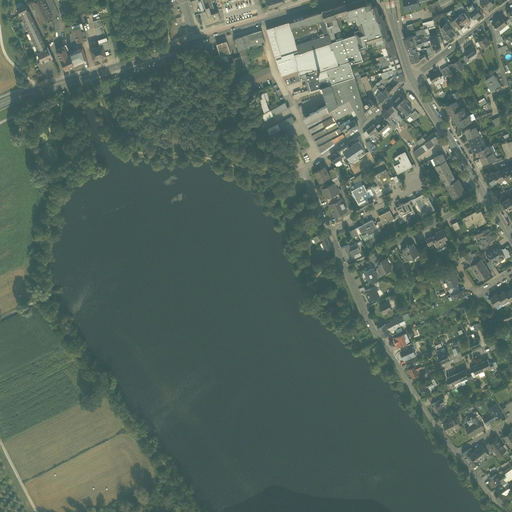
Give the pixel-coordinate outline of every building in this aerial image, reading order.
[(36,16),(39,23),(52,17),(45,2),(46,2),(44,0),(33,0),(29,2),(32,9),(36,7),(39,14),(36,16)] [(52,17),(55,16),(59,14),(52,0),(49,0),(46,2),(45,2),(52,17)] [(202,0),(190,0),(194,13),(201,11),(204,22),(215,19),(216,21),(220,20),(218,11),(215,12),(207,14),(202,0)] [(211,0),(202,0),(207,14),(215,12),(211,0)] [(355,34),(360,49),(363,47),(368,46),(367,43),(371,42),(374,41),(376,41),(384,38),(385,41),(390,39),(389,39),(382,15),(379,15),(376,5),(375,5),(373,1),(367,2),(366,0),(358,0),(346,4),(349,12),(350,17),(351,18),(356,17),(358,23),(360,30),(355,31),(355,34)] [(420,3),(419,0),(404,0),(407,9),(407,8),(412,6),(412,7),(415,6),(414,5),(420,3)] [(451,0),(439,0),(438,1),(435,2),(427,6),(430,12),(441,6),(451,0)] [(481,3),(486,9),(493,3),(490,0),(481,0),(480,2),(481,3)] [(457,5),(463,13),(464,13),(467,11),(461,3),(457,5)] [(20,15),(37,51),(46,47),(28,10),(27,11),(24,4),(16,8),(19,15),(20,15)] [(340,5),(340,6),(342,14),(343,14),(346,13),(348,22),(351,21),(351,18),(350,17),(349,12),(346,4),(340,5)] [(342,15),(342,14),(340,6),(339,6),(333,8),(339,24),(341,24),(339,16),(342,15)] [(469,11),(475,18),(481,14),(478,10),(476,7),(475,7),(471,10),(469,11)] [(335,25),(339,24),(333,8),(323,11),(325,20),(333,17),(334,19),(333,19),(335,25)] [(298,52),(332,42),(327,28),(327,26),(325,20),(323,11),(315,13),(289,21),(298,52)] [(457,25),(459,28),(463,25),(464,24),(462,21),(464,19),(467,22),(469,21),(470,20),(464,13),(463,13),(460,16),(453,21),(457,25)] [(493,23),(494,24),(498,30),(499,29),(507,24),(507,23),(501,16),(493,23)] [(356,17),(351,18),(351,21),(355,31),(360,30),(358,23),(356,17)] [(93,21),(95,27),(102,25),(100,19),(93,21)] [(423,26),(424,29),(428,28),(429,27),(435,26),(437,25),(435,20),(426,22),(423,23),(423,26)] [(266,28),(275,59),(298,52),(289,21),(266,28)] [(453,21),(451,23),(450,22),(448,24),(452,29),(454,27),(457,25),(453,21)] [(443,35),(447,40),(455,33),(452,29),(448,24),(447,23),(442,26),(447,32),(443,35)] [(74,33),(81,31),(79,24),(72,26),(74,33)] [(335,25),(327,28),(332,42),(336,40),(333,32),(340,30),(339,24),(335,25)] [(501,36),(499,29),(498,30),(494,24),(492,25),(497,41),(503,39),(502,36),(501,36)] [(95,28),(98,39),(106,37),(102,25),(95,27),(95,28)] [(249,61),(246,48),(265,43),(261,29),(232,37),(236,51),(239,50),(242,63),(249,61)] [(86,39),(84,30),(81,31),(74,33),(77,42),(86,39)] [(339,65),(327,69),(329,76),(320,79),(317,69),(306,72),(300,74),(298,74),(300,79),(302,78),(302,79),(304,79),(307,78),(311,90),(322,86),(331,84),(343,80),(354,76),(355,76),(354,76),(353,71),(352,67),(351,63),(353,63),(363,59),(362,55),(360,49),(355,34),(349,36),(343,38),(336,40),(332,42),(339,65)] [(404,38),(407,47),(415,45),(420,43),(423,42),(422,39),(416,41),(416,38),(417,38),(416,35),(416,34),(414,35),(412,36),(404,38)] [(431,41),(434,49),(441,46),(439,43),(443,42),(440,36),(437,37),(437,35),(430,37),(432,41),(431,41)] [(485,36),(478,41),(481,44),(483,48),(490,43),(485,36)] [(98,39),(100,45),(102,44),(104,48),(109,47),(106,37),(98,39)] [(377,46),(378,49),(383,48),(383,47),(386,46),(387,47),(394,45),(394,44),(392,39),(390,39),(385,41),(385,43),(377,46)] [(218,55),(228,51),(224,40),(214,44),(218,55)] [(298,70),(300,74),(306,72),(317,69),(317,68),(320,67),(321,70),(327,69),(339,65),(332,42),(298,52),(275,59),(279,69),(280,73),(283,72),(284,74),(298,70)] [(56,50),(60,58),(68,54),(67,53),(66,50),(68,49),(66,44),(64,45),(56,50)] [(106,55),(104,48),(102,44),(100,45),(89,48),(93,59),(106,55)] [(383,49),(385,55),(396,52),(394,45),(387,47),(385,47),(385,48),(383,49)] [(417,51),(416,48),(415,45),(407,47),(409,53),(417,51)] [(498,48),(500,55),(506,52),(504,45),(498,48)] [(47,46),(46,47),(37,51),(36,52),(41,62),(52,57),(47,46)] [(466,54),(469,58),(472,55),(476,52),(471,46),(465,52),(466,54)] [(82,47),(74,50),(75,53),(76,55),(74,55),(75,56),(76,64),(77,64),(87,60),(82,47)] [(413,66),(417,68),(429,59),(425,54),(420,55),(420,54),(418,54),(417,51),(409,53),(412,62),(413,66)] [(380,62),(382,62),(397,57),(396,52),(385,55),(379,57),(380,62)] [(69,54),(68,54),(60,58),(65,69),(73,66),(70,57),(69,55),(69,54)] [(389,65),(392,64),(399,62),(397,57),(382,62),(384,66),(389,65)] [(454,68),(456,72),(464,68),(459,59),(452,63),(455,67),(454,68)] [(444,76),(444,77),(451,73),(448,66),(441,70),(444,76)] [(317,68),(317,69),(320,79),(329,76),(327,69),(321,70),(320,67),(317,68)] [(393,69),(390,70),(386,71),(384,72),(385,77),(386,78),(390,77),(390,74),(394,73),(395,74),(402,72),(400,67),(393,69)] [(430,84),(436,94),(443,90),(441,87),(438,88),(436,85),(445,80),(443,76),(441,77),(438,71),(430,76),(433,82),(430,84)] [(393,84),(394,85),(397,88),(405,80),(402,73),(393,76),(394,78),(395,81),(393,84)] [(366,94),(366,91),(363,83),(361,77),(360,74),(355,76),(356,81),(360,93),(360,94),(361,96),(366,94)] [(485,81),(491,88),(494,85),(496,87),(500,84),(494,75),(485,81)] [(337,105),(349,99),(360,94),(360,93),(356,81),(355,76),(354,76),(343,80),(331,84),(332,88),(337,105)] [(390,84),(386,88),(392,93),(396,89),(397,88),(394,85),(393,86),(392,86),(390,84)] [(383,102),(388,97),(383,91),(378,87),(373,92),(383,102)] [(337,105),(332,88),(324,91),(328,104),(330,109),(337,105)] [(386,88),(383,91),(388,97),(392,93),(386,88)] [(258,96),(263,111),(268,109),(265,100),(263,93),(262,92),(258,96)] [(361,96),(360,94),(349,99),(354,109),(357,115),(361,123),(367,117),(363,104),(361,96)] [(394,102),(399,108),(405,102),(407,100),(402,94),(394,102)] [(363,104),(367,117),(377,106),(378,106),(377,106),(370,98),(369,98),(363,104)] [(351,111),(354,109),(349,99),(337,105),(330,109),(335,119),(351,111)] [(404,112),(409,106),(405,102),(399,108),(403,111),(404,112)] [(449,114),(451,113),(460,109),(459,106),(457,106),(455,102),(446,106),(449,114)] [(272,113),(273,116),(287,108),(285,103),(272,109),(270,110),(272,113)] [(319,114),(330,109),(328,104),(324,106),(318,109),(317,107),(314,108),(315,111),(314,112),(303,117),(312,133),(325,126),(319,114)] [(392,105),(388,110),(394,116),(396,113),(398,111),(392,105)] [(409,106),(404,112),(407,115),(410,112),(412,109),(409,106)] [(319,114),(325,126),(335,143),(345,136),(342,132),(340,128),(339,126),(337,123),(335,119),(330,109),(319,114)] [(454,121),(456,120),(465,117),(462,109),(460,109),(451,113),(454,121)] [(264,113),(262,114),(264,120),(273,116),(272,113),(270,110),(269,111),(264,113)] [(391,118),(394,116),(388,110),(383,114),(386,117),(389,120),(391,118)] [(415,111),(412,114),(411,115),(413,117),(414,118),(415,119),(419,115),(415,111)] [(396,113),(394,116),(396,118),(399,121),(400,122),(402,119),(396,113)] [(50,115),(42,120),(48,128),(56,123),(50,115)] [(466,116),(465,117),(456,120),(459,127),(471,122),(469,115),(466,116)] [(280,129),(283,128),(290,124),(295,122),(292,116),(277,124),(280,129)] [(494,119),(497,126),(503,124),(500,117),(499,117),(494,119)] [(386,130),(391,126),(388,122),(388,121),(385,118),(384,118),(375,126),(377,129),(381,132),(382,134),(386,130)] [(389,120),(388,121),(388,122),(391,126),(393,128),(396,125),(396,124),(393,121),(391,118),(389,120)] [(348,124),(346,125),(348,128),(351,132),(358,127),(354,120),(351,122),(348,124)] [(269,134),(280,129),(277,124),(267,129),(269,134)] [(283,128),(290,141),(296,138),(297,137),(290,124),(283,128)] [(375,131),(377,129),(375,126),(373,124),(367,130),(370,134),(371,135),(373,133),(375,131)] [(465,131),(468,139),(468,138),(478,134),(477,131),(476,127),(474,124),(469,126),(470,129),(465,131)] [(322,152),(335,143),(325,126),(312,133),(322,152)] [(471,145),(482,141),(479,134),(478,134),(468,138),(470,141),(469,141),(471,145)] [(434,138),(433,138),(431,139),(429,141),(428,142),(427,143),(425,144),(422,146),(421,147),(420,147),(418,149),(416,151),(414,152),(414,153),(417,157),(419,156),(419,155),(421,154),(422,154),(424,152),(426,151),(428,149),(430,148),(432,147),(433,146),(435,144),(437,143),(439,141),(436,137),(435,137),(434,138)] [(349,147),(344,150),(347,154),(350,158),(352,161),(363,154),(366,153),(364,149),(359,141),(353,145),(349,147)] [(474,152),(477,151),(485,148),(482,141),(471,145),(473,148),(472,149),(474,152)] [(339,151),(338,151),(342,157),(343,157),(347,154),(344,150),(349,147),(348,145),(339,151)] [(477,151),(480,158),(491,153),(488,146),(485,148),(477,151)] [(345,166),(348,164),(345,159),(344,159),(342,157),(338,151),(330,156),(334,162),(339,159),(341,162),(342,161),(343,163),(345,166)] [(395,166),(398,173),(412,166),(405,152),(398,155),(400,159),(401,158),(403,162),(401,162),(395,166)] [(493,152),(491,153),(480,158),(483,164),(496,159),(493,152)] [(433,158),(437,164),(446,160),(442,153),(433,158)] [(446,185),(447,184),(456,180),(446,160),(437,164),(435,165),(437,169),(440,169),(441,170),(440,171),(441,173),(440,174),(442,177),(446,178),(446,179),(444,180),(446,185)] [(320,182),(330,176),(331,176),(328,171),(325,166),(314,172),(318,178),(319,178),(321,181),(320,182)] [(507,180),(511,176),(511,174),(509,169),(507,167),(501,171),(506,178),(507,180)] [(328,171),(331,176),(336,174),(334,168),(328,171)] [(378,183),(379,184),(383,193),(392,189),(390,185),(393,184),(391,178),(386,169),(376,174),(380,182),(378,183)] [(499,182),(502,180),(506,178),(501,171),(500,169),(494,173),(498,181),(499,182)] [(492,185),(498,181),(494,173),(493,172),(487,176),(492,185)] [(340,183),(337,176),(332,179),(334,183),(334,182),(335,185),(340,183)] [(447,184),(450,191),(462,185),(459,178),(456,180),(447,184)] [(328,203),(329,204),(341,198),(335,185),(334,182),(334,183),(322,188),(326,198),(327,198),(329,203),(328,203)] [(355,198),(359,205),(368,200),(367,198),(366,196),(369,194),(367,190),(365,187),(364,184),(362,185),(356,188),(355,188),(354,189),(358,197),(355,198)] [(378,195),(383,193),(379,184),(376,185),(374,187),(377,193),(378,195)] [(465,192),(462,185),(450,191),(454,198),(465,192)] [(425,209),(427,213),(434,209),(426,193),(420,195),(421,196),(415,199),(415,198),(414,198),(417,204),(420,211),(425,209)] [(342,198),(341,198),(329,204),(334,217),(347,211),(342,198)] [(508,210),(511,207),(511,202),(510,199),(509,198),(503,202),(508,210)] [(399,214),(402,220),(415,214),(411,206),(409,201),(396,207),(399,214)] [(382,220),(384,224),(393,219),(389,211),(379,216),(382,220)] [(474,222),(477,227),(487,222),(481,211),(477,213),(476,214),(475,213),(464,218),(467,224),(473,220),(474,222)] [(288,216),(294,225),(299,222),(293,213),(288,216)] [(378,230),(375,225),(372,219),(358,227),(361,233),(366,231),(367,233),(368,235),(378,230)] [(452,224),(455,230),(460,228),(457,221),(452,224)] [(350,231),(353,238),(359,235),(359,234),(356,228),(350,231)] [(478,237),(480,240),(485,238),(484,237),(489,235),(490,236),(493,234),(492,233),(490,233),(488,228),(475,234),(476,238),(478,237)] [(435,242),(438,249),(445,246),(448,244),(445,240),(445,239),(444,239),(443,238),(447,236),(443,229),(439,231),(439,232),(436,234),(432,236),(432,238),(435,242)] [(368,235),(367,233),(362,235),(365,240),(379,233),(379,232),(378,230),(368,235)] [(325,231),(319,235),(313,237),(316,242),(321,240),(325,250),(332,247),(330,242),(325,231)] [(495,239),(493,234),(490,236),(489,235),(484,237),(485,238),(480,240),(478,241),(480,244),(481,244),(483,247),(486,246),(486,245),(490,242),(489,241),(490,240),(491,241),(495,239)] [(426,238),(430,246),(432,246),(434,245),(434,243),(435,242),(432,238),(428,240),(427,239),(426,237),(426,238)] [(446,248),(445,246),(438,249),(435,242),(434,243),(434,245),(432,246),(433,248),(436,247),(438,252),(446,248)] [(343,253),(351,250),(349,246),(349,244),(341,247),(343,253)] [(404,253),(408,260),(412,258),(414,259),(415,256),(419,254),(417,250),(414,244),(410,246),(407,245),(406,247),(402,250),(404,253)] [(360,250),(358,247),(351,250),(343,253),(347,261),(355,258),(353,255),(353,253),(360,250)] [(496,247),(492,249),(499,260),(504,256),(505,256),(501,251),(499,247),(497,248),(496,247)] [(504,256),(505,258),(510,255),(506,248),(501,251),(505,256),(504,256)] [(493,263),(499,260),(492,249),(493,251),(491,252),(490,250),(488,251),(489,252),(487,254),(490,260),(493,264),(493,263)] [(320,254),(322,259),(330,255),(328,251),(320,254)] [(478,261),(475,256),(472,258),(469,259),(472,265),(478,261)] [(380,267),(383,273),(388,271),(392,269),(391,267),(386,258),(381,260),(382,262),(378,264),(380,267)] [(475,269),(481,279),(490,273),(482,260),(479,262),(478,261),(472,265),(471,265),(474,270),(475,269)] [(365,272),(370,282),(378,278),(374,271),(373,269),(372,270),(371,269),(365,272)] [(444,274),(449,286),(450,286),(458,283),(459,282),(453,270),(444,274)] [(368,295),(370,300),(379,296),(374,286),(369,289),(365,291),(367,295),(368,295)] [(451,294),(453,299),(465,293),(463,288),(461,290),(459,290),(453,293),(451,294)] [(504,302),(510,298),(506,292),(505,290),(498,294),(502,301),(504,302)] [(496,305),(502,301),(498,294),(497,292),(490,297),(491,298),(496,305)] [(380,306),(384,314),(384,312),(388,310),(389,311),(392,310),(389,303),(388,302),(380,306)] [(403,315),(404,317),(399,319),(400,321),(409,317),(408,313),(403,315)] [(398,318),(386,325),(388,328),(399,322),(400,321),(399,319),(398,318)] [(399,322),(388,328),(391,331),(401,326),(399,322)] [(380,333),(388,328),(386,325),(385,324),(377,329),(380,333)] [(383,337),(391,331),(388,328),(380,333),(383,337)] [(410,340),(406,333),(404,333),(403,334),(395,337),(394,337),(398,346),(407,342),(410,340)] [(470,341),(473,349),(481,345),(478,338),(474,340),(472,335),(468,336),(470,341)] [(372,349),(377,355),(382,351),(377,345),(372,349)] [(404,359),(416,354),(414,350),(413,350),(412,350),(411,347),(408,348),(401,351),(402,354),(402,355),(404,359)] [(439,355),(442,363),(450,359),(446,352),(443,354),(441,349),(437,351),(439,355)] [(422,367),(418,360),(407,365),(408,369),(412,377),(419,373),(418,369),(422,367)] [(488,360),(480,363),(484,370),(490,368),(491,369),(495,367),(493,363),(490,364),(488,360)] [(477,373),(484,370),(480,363),(473,366),(475,371),(472,372),(474,376),(478,375),(477,373)] [(468,379),(472,377),(470,373),(467,374),(465,370),(458,373),(461,380),(467,378),(468,379)] [(455,383),(461,380),(458,373),(447,378),(451,387),(455,385),(455,383)] [(419,387),(423,394),(430,390),(429,387),(433,384),(431,381),(419,387)] [(431,404),(435,411),(442,408),(440,404),(445,402),(443,398),(439,400),(431,404)] [(487,418),(490,422),(495,419),(502,415),(495,404),(488,408),(493,415),(487,418)] [(466,428),(471,436),(484,428),(480,420),(479,420),(477,415),(472,418),(468,421),(470,425),(466,428)] [(443,423),(447,431),(453,428),(453,429),(460,425),(456,417),(450,419),(451,420),(443,423)] [(492,447),(498,455),(501,453),(501,454),(503,453),(502,452),(505,450),(505,451),(506,450),(502,445),(501,444),(497,439),(497,438),(490,443),(492,447)] [(463,453),(472,466),(478,462),(481,460),(489,454),(485,448),(482,444),(475,449),(476,449),(474,451),(473,450),(470,453),(468,450),(463,453)] [(503,478),(506,482),(508,481),(511,478),(511,465),(500,474),(501,475),(499,477),(501,480),(503,478)] [(502,480),(501,480),(499,477),(496,473),(490,478),(495,484),(502,480)] [(505,494),(511,489),(509,486),(506,488),(495,496),(500,502),(507,496),(505,494)]
